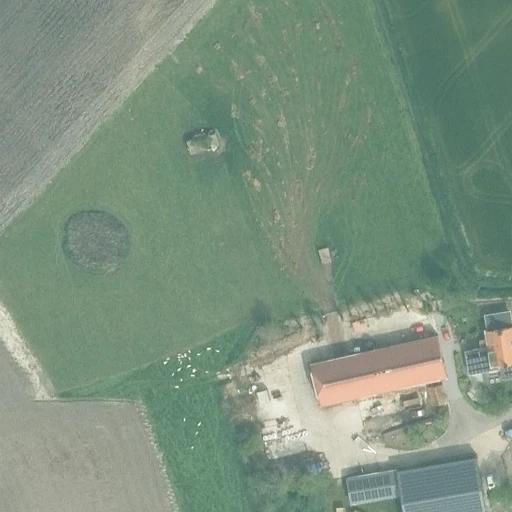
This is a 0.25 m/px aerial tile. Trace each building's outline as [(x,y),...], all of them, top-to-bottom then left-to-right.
[(186,140),(190,154),(220,145),(216,131),(186,140)] [(480,347),(464,350),(468,374),(502,368),(503,373),(511,371),(511,324),(511,325),(508,311),(485,316),(488,330),(484,330),(486,339),(479,340),(480,347)] [(321,405),(446,377),(437,335),(312,363),(321,405)] [(431,404),(446,401),(442,384),(428,387),(431,404)] [(403,511),(485,511),(476,456),(397,469),(347,478),(351,502),(400,493),(403,511)]
